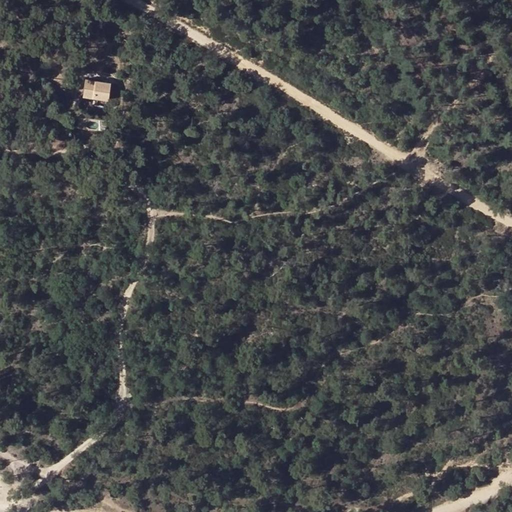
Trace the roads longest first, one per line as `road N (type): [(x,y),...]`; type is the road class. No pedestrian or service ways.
road 1 (track): [(511,222),(136,0)]
road 2 (track): [(27,508),(115,414),(121,392),(117,341),(152,212),(131,179),(112,167)]
